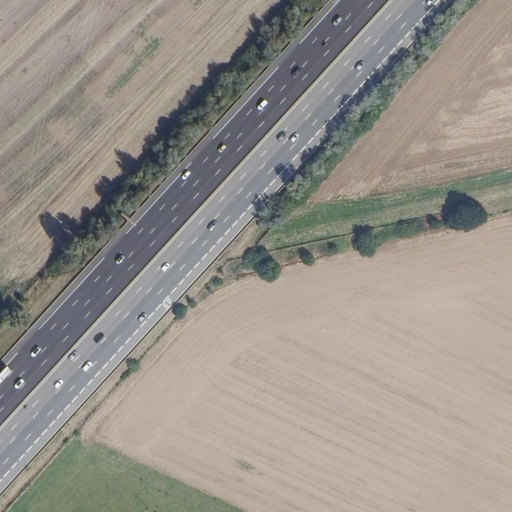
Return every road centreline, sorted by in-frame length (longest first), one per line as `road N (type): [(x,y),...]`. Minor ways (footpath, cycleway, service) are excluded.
road 1 (motorway): [(0,460),(421,0)]
road 2 (motorway): [(363,0),(0,398)]
